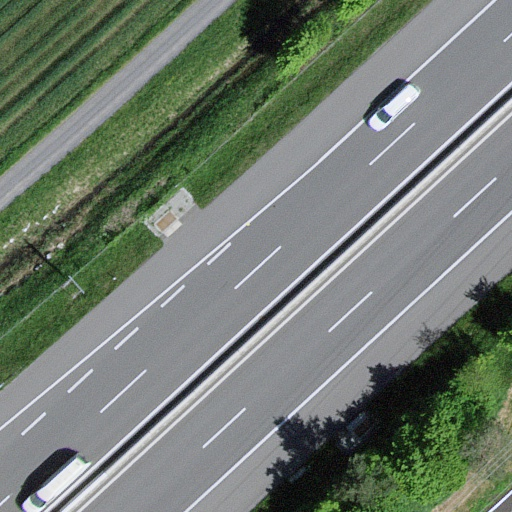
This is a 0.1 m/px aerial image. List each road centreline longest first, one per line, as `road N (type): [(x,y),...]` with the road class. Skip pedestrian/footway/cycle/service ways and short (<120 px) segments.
road 1 (motorway): [(511,31),(0,502)]
road 2 (motorway): [(133,511),(511,164)]
road 3 (unclassified): [(204,0),(0,187)]
